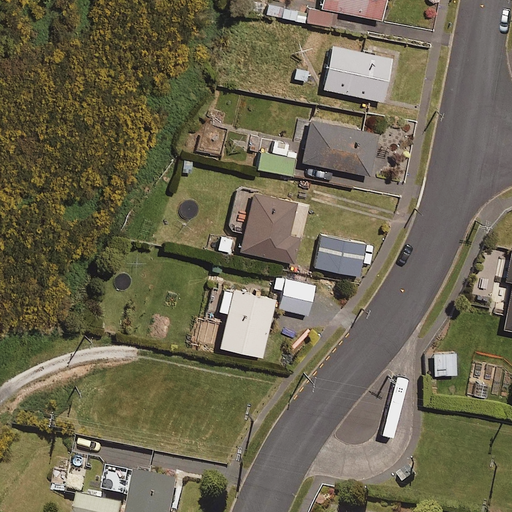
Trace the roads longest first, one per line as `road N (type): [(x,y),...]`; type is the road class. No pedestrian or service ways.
road 1 (residential): [(412,284),(391,435),(371,459),(297,447)]
road 2 (residential): [(412,284),(297,447)]
road 3 (residential): [(465,139),(436,244),(412,284)]
road 4 (residential): [(491,0),(465,139)]
